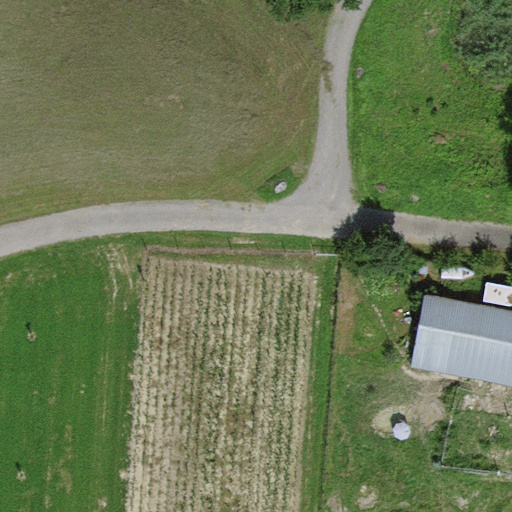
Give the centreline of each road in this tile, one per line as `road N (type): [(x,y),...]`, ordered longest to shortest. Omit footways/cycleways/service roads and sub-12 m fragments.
road 1 (track): [(322,218),(158,214),(0,242)]
road 2 (track): [(350,0),(331,68),(322,218)]
